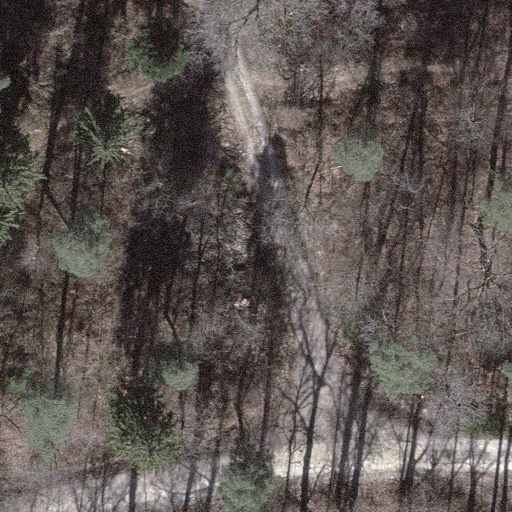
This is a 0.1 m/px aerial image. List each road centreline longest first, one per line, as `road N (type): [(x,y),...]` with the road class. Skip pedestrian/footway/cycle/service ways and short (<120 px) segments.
road 1 (track): [(15,511),(353,454),(511,458)]
road 2 (track): [(216,0),(353,454)]
